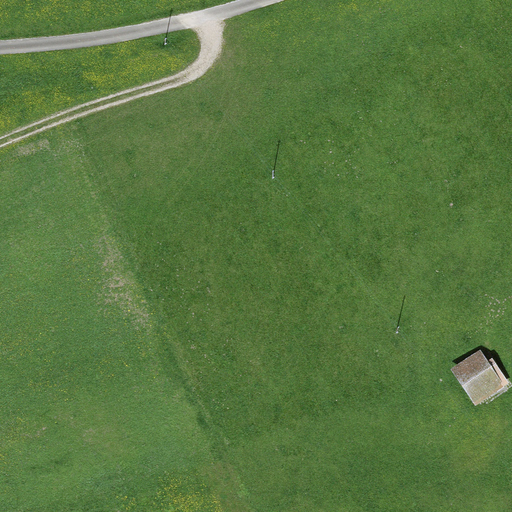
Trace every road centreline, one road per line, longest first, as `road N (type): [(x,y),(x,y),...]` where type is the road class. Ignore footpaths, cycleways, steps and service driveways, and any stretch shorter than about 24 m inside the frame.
road 1 (track): [(0,47),(97,41),(262,0)]
road 2 (track): [(205,16),(208,47),(182,78),(0,143)]
